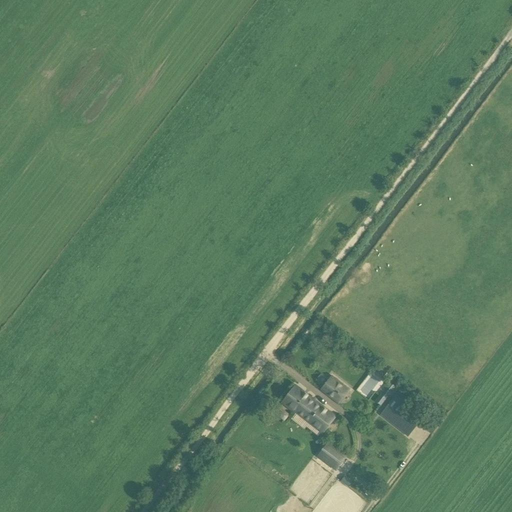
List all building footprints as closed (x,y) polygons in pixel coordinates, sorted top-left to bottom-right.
[(339,402),(348,389),(331,376),(322,389),(339,402)] [(380,396),(385,400),(396,387),(390,383),(380,396)] [(322,433),(335,416),(296,386),(283,403),(322,433)] [(408,436),(424,415),(396,394),(380,415),(408,436)] [(346,456),(328,442),(318,454),(336,468),(346,456)]
